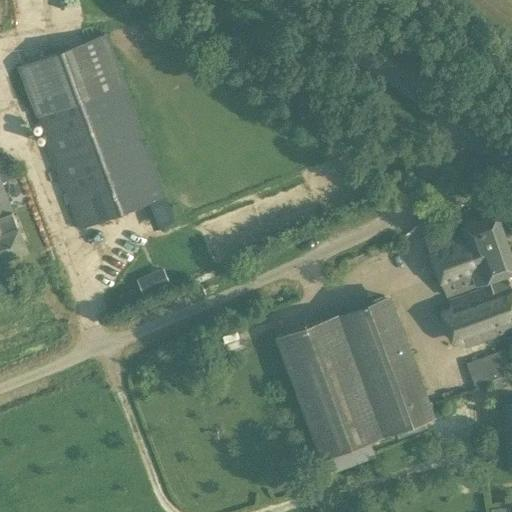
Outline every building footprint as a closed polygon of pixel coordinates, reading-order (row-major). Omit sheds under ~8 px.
[(26,0),(28,18),(42,17),(41,0),(26,0)] [(19,65),(20,67),(80,228),(165,197),(123,85),(124,85),(105,34),(96,37),(19,65)] [(0,258),(27,248),(19,226),(18,227),(2,183),(13,179),(6,155),(0,157),(0,258)] [(463,342),(465,347),(511,330),(511,283),(511,284),(508,275),(511,273),(511,254),(497,213),(463,225),(424,239),(447,300),(446,301),(448,307),(438,311),(453,345),(463,342)] [(168,283),(162,268),(139,279),(145,294),(168,283)] [(338,312),(275,335),(320,458),(384,435),(429,419),(384,296),(342,312),(339,313),(338,312)] [(511,369),(504,348),(468,361),(476,385),(511,371),(511,369)]
